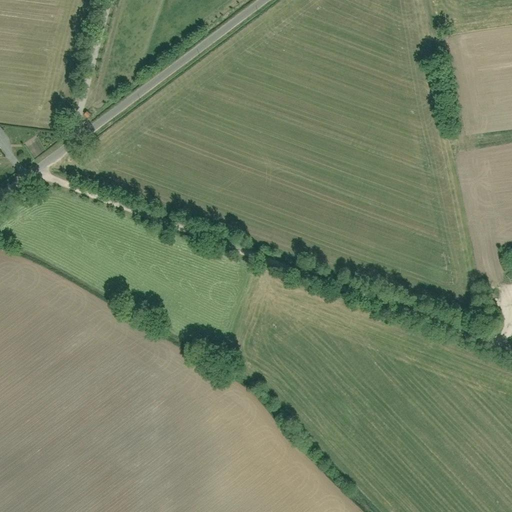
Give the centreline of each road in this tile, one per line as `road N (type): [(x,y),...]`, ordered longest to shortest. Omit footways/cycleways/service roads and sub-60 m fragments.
road 1 (track): [(511,352),(35,172)]
road 2 (residential): [(0,198),(264,0)]
road 3 (track): [(71,144),(108,0)]
